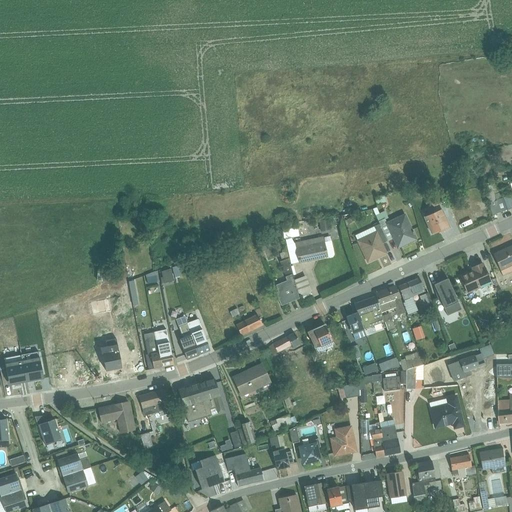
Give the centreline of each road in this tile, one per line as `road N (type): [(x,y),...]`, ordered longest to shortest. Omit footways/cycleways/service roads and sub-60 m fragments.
road 1 (residential): [(17,403),(183,371),(511,224)]
road 2 (residential): [(511,433),(265,486),(201,510)]
